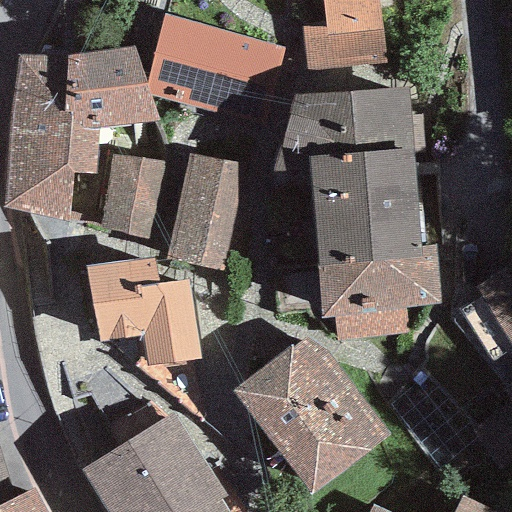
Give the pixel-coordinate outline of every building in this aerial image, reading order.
[(372,0),(329,0),(333,25),(305,29),(309,64),(379,56),(372,0)] [(257,114),(273,52),(168,25),(152,86),(257,114)] [(66,63),(27,60),(13,199),(63,208),(64,162),(90,164),(91,116),(147,113),(128,54),(66,58),(66,63)] [(408,86),(292,96),(272,173),(308,172),(306,158),(360,153),(412,148),(408,86)] [(412,148),(360,153),(370,262),(420,257),(419,248),(414,169),(412,148)] [(370,262),(360,153),(306,158),(308,172),(313,218),(316,267),(370,262)] [(162,168),(116,159),(104,221),(150,230),(162,168)] [(237,168),(193,159),(174,253),(218,262),(237,168)] [(434,246),(419,248),(420,257),(370,262),(316,267),(321,319),(334,318),(336,342),(407,335),(405,308),(440,304),(434,246)] [(145,262),(93,271),(104,334),(135,328),(142,365),(190,356),(177,283),(149,288),(145,262)] [(511,267),(478,289),(511,343),(511,388),(509,390),(511,394),(511,406),(478,427),(498,459),(511,450),(511,267)] [(374,433),(307,344),(245,390),(312,479),(374,433)] [(223,511),(167,421),(91,468),(118,511),(223,511)] [(0,500),(11,496),(0,467),(0,500)] [(0,511),(36,511),(26,491),(11,496),(0,500),(0,511)]
